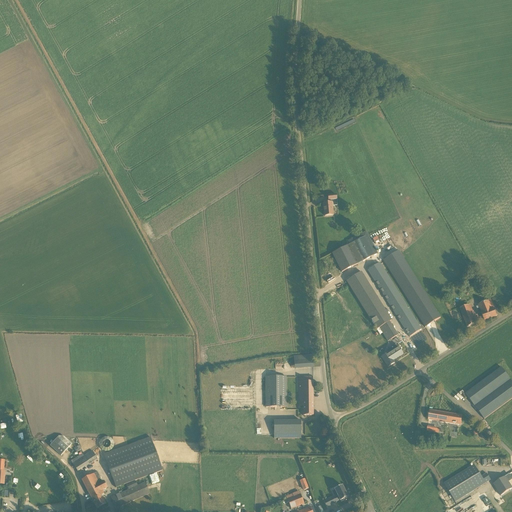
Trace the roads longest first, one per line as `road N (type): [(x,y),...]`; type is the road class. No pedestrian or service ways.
road 1 (unclassified): [(335,417),(324,384),(295,114),(299,0)]
road 2 (unclassified): [(511,454),(420,370)]
